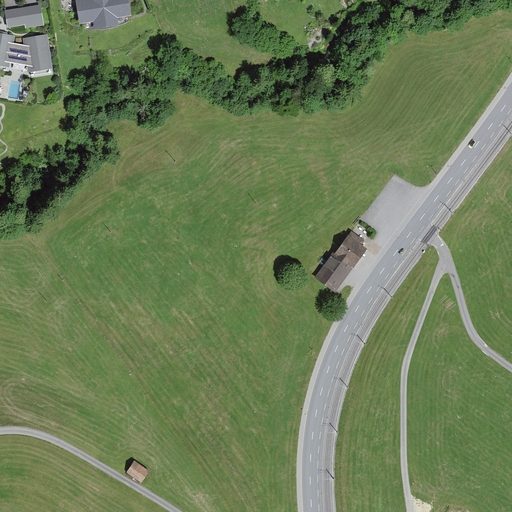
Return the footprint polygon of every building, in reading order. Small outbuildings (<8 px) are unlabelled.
[(74,0),(71,0),(75,24),(88,22),(89,29),(112,26),(111,19),(126,17),(123,0),(74,0)] [(41,6),(5,11),(8,30),(43,24),(41,6)] [(14,36),(0,33),(0,65),(8,67),(14,36)] [(48,34),(23,38),(28,72),(54,68),(48,34)] [(335,291),(367,248),(362,244),(365,241),(351,230),(316,277),(335,291)] [(134,461),(126,473),(142,483),(149,471),(134,461)]
